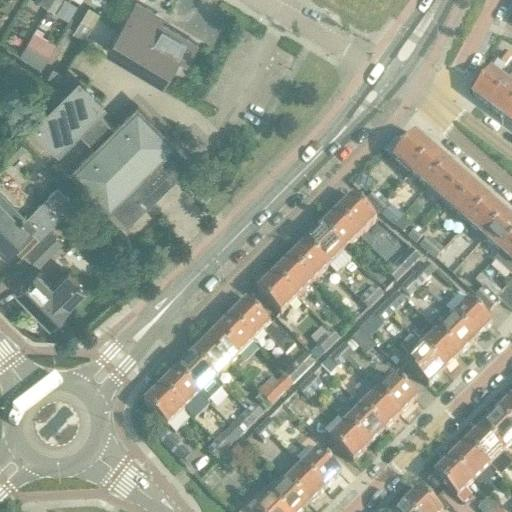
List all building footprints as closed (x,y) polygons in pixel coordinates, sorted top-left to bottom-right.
[(53,0),(49,8),(57,13),(64,0),(53,0)] [(178,58),(186,63),(197,44),(149,16),(151,11),(135,1),(106,50),(163,83),(178,58)] [(20,56),(34,64),(41,68),(56,43),(52,40),(34,31),(20,56)] [(503,54),(497,62),(498,63),(505,68),(511,60),(503,54)] [(52,68),(46,78),(56,84),(62,73),(52,68)] [(472,97),(472,98),(488,110),(506,85),(498,79),(490,73),(472,97)] [(511,78),(506,85),(488,110),(500,118),(504,122),(511,111),(511,78)] [(127,225),(193,161),(176,144),(176,143),(174,141),(158,126),(138,106),(115,128),(96,110),(102,103),(96,97),(86,87),(85,87),(79,81),(66,94),(59,100),(60,101),(57,104),(56,103),(50,110),(37,123),(60,146),(63,142),(64,142),(70,136),(70,135),(76,129),(95,148),(72,170),(110,208),(127,225)] [(411,179),(432,155),(414,139),(393,163),(411,179)] [(12,152),(17,157),(26,148),(21,143),(12,152)] [(429,195),(451,171),(432,155),(411,179),(429,195)] [(447,211),(469,187),(451,171),(429,195),(447,211)] [(358,181),(353,187),(364,197),(369,192),(358,181)] [(57,185),(25,218),(0,193),(0,250),(5,255),(30,229),(39,238),(74,202),(57,185)] [(466,227),(487,203),(469,187),(447,211),(466,227)] [(373,211),(382,202),(375,194),(366,203),(373,211)] [(353,201),(337,216),(359,239),(375,223),(353,201)] [(382,202),(373,211),(381,218),(390,209),(382,202)] [(484,243),(505,219),(487,203),(466,227),(484,243)] [(337,216),(321,232),(344,255),(359,239),(337,216)] [(500,258),(511,244),(511,225),(505,219),(484,243),(500,258)] [(403,235),(410,226),(402,220),(395,229),(403,235)] [(62,241),(50,228),(25,253),(38,265),(62,241)] [(415,231),(408,241),(416,247),(424,238),(415,231)] [(321,232),(305,248),(328,270),(334,276),(349,261),(344,255),(321,232)] [(435,263),(440,257),(444,252),(433,244),(432,245),(427,241),(419,250),(435,263)] [(444,252),(440,257),(451,266),(463,253),(453,244),(445,253),(444,252)] [(511,278),(511,277),(511,244),(500,258),(495,264),(511,278)] [(305,248),(290,263),(312,286),(328,270),(305,248)] [(401,262),(394,269),(403,278),(410,271),(411,269),(403,260),(401,262)] [(290,263),(274,279),(296,302),(312,286),(290,263)] [(395,285),(403,278),(394,269),(386,277),(395,285)] [(68,270),(53,286),(36,270),(16,290),(50,324),(70,303),(69,303),(85,287),(68,270)] [(408,284),(417,293),(424,285),(416,276),(408,284)] [(274,279),(258,295),(280,317),(296,302),(274,279)] [(409,300),(417,293),(408,284),(401,291),(409,300)] [(366,297),(375,305),(382,298),(374,289),(366,297)] [(416,295),(424,302),(429,297),(422,290),(416,295)] [(481,308),(490,299),(483,291),(474,300),(481,308)] [(511,315),(511,300),(504,294),(496,302),(511,315)] [(359,304),(368,313),(375,305),(366,297),(359,304)] [(490,299),(481,308),(488,315),(497,306),(490,299)] [(380,311),(389,320),(397,312),(388,304),(380,311)] [(246,306),(229,324),(251,346),(263,335),(286,359),(296,348),(279,331),(276,334),(270,328),(269,329),(246,306)] [(452,322),(475,345),(491,329),(468,306),(453,320),(446,313),(445,315),(452,322)] [(382,327),(389,320),(380,311),(373,318),(382,327)] [(436,337),(459,360),(475,345),(452,322),(445,315),(430,329),(437,336),(436,337)] [(373,318),(360,334),(368,342),(382,327),(373,318)] [(229,324),(211,341),(234,364),(251,346),(229,324)] [(329,333),(327,336),(321,331),(310,341),(316,346),(314,348),(323,357),(338,342),(329,333)] [(336,355),(344,364),(352,356),(359,351),(366,359),(375,350),(360,334),(345,348),(344,348),(336,355)] [(443,376),(459,360),(436,337),(420,353),(443,376)] [(211,341),(194,358),(216,381),(234,364),(211,341)] [(427,392),(443,376),(420,353),(409,341),(402,349),(413,360),(404,369),(427,392)] [(292,388),(306,373),(316,365),(306,355),(298,364),(283,379),(292,388)] [(337,371),(344,364),(336,355),(329,362),(337,371)] [(194,358),(176,376),(199,398),(207,406),(224,389),(216,381),(194,358)] [(176,376),(161,391),(184,414),(199,398),(176,376)] [(272,380),(257,395),(260,398),(271,409),(285,396),(284,395),(292,388),(283,379),(276,385),(272,380)] [(305,386),(313,395),(321,387),(312,379),(305,386)] [(376,396),(399,419),(415,403),(392,380),(376,396)] [(297,393),(306,402),(313,395),(305,386),(297,393)] [(161,391),(145,407),(168,430),(184,414),(161,391)] [(383,435),(399,419),(376,396),(360,412),(383,435)] [(511,431),(511,401),(497,416),(511,431)] [(246,415),(255,424),(262,417),(254,408),(246,415)] [(368,450),(383,435),(360,412),(345,427),(368,450)] [(239,422),(231,430),(240,439),(248,431),(255,424),(246,415),(239,422)] [(504,455),(511,447),(511,431),(497,416),(481,432),(504,455)] [(261,430),(269,439),(277,431),(268,423),(261,430)] [(352,466),(368,450),(345,427),(329,443),(352,466)] [(231,430),(222,439),(231,448),(240,439),(231,430)] [(262,446),(269,439),(261,430),(253,437),(262,446)] [(489,470),(504,455),(481,432),(466,448),(489,470)] [(167,433),(157,442),(180,465),(189,456),(167,433)] [(215,446),(224,455),(231,448),(222,439),(215,446)] [(229,461),(237,470),(245,462),(255,454),(245,444),(237,453),(229,461)] [(217,462),(224,455),(215,446),(208,453),(217,462)] [(473,486),(489,470),(466,448),(450,463),(473,486)] [(301,471),(323,494),(339,478),(317,456),(301,471)] [(231,477),(237,470),(229,461),(222,468),(231,477)] [(465,493),(473,486),(450,463),(434,479),(456,502),(458,501),(464,507),(471,500),(465,493)] [(308,510),(323,494),(301,471),(285,487),(308,510)] [(269,503),(278,511),(305,511),(308,510),(285,487),(271,501),(264,494),(262,496),(269,503)] [(436,511),(419,494),(403,510),(405,511),(436,511)] [(278,511),(269,503),(262,496),(246,511),(278,511)]
